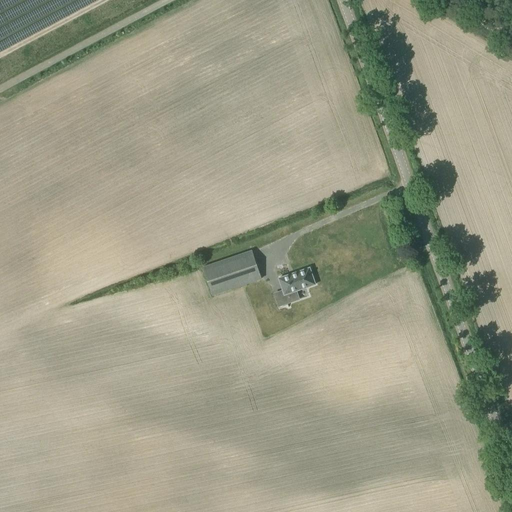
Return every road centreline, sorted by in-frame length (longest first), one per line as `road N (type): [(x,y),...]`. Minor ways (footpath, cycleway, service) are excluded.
road 1 (tertiary): [(511,472),(341,0)]
road 2 (unclassified): [(0,90),(170,0)]
